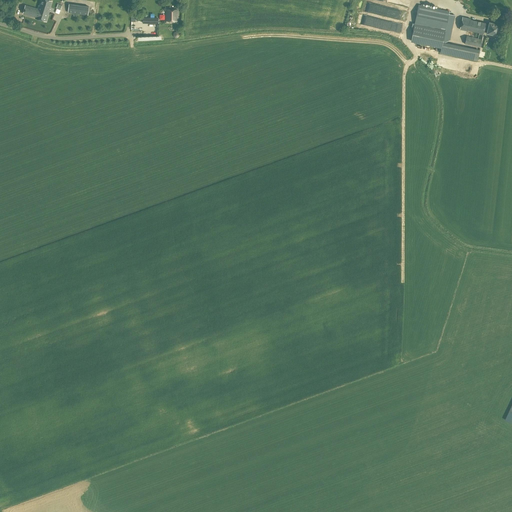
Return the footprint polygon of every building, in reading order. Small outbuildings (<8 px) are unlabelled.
[(49,9),(52,1),(48,0),(41,0),(39,6),(38,9),(25,5),(23,13),(35,17),(35,18),(46,22),(50,9),(49,9)] [(88,15),(89,6),(69,4),(68,12),(88,15)] [(374,13),(385,15),(386,7),(375,5),(374,13)] [(477,60),(479,50),(442,43),(449,11),(418,5),(411,41),(441,47),(440,52),(477,60)] [(177,21),(177,10),(166,10),(166,21),(177,21)] [(158,24),(158,18),(142,17),(140,16),(140,15),(137,15),(137,19),(139,19),(143,19),(143,23),(158,24)] [(489,24),(485,24),(486,23),(470,19),(471,18),(462,16),(459,29),(467,32),(468,30),(479,33),(478,38),(466,35),(464,44),(480,48),(483,32),(487,33),(497,35),(500,25),(489,22),(489,24)]
